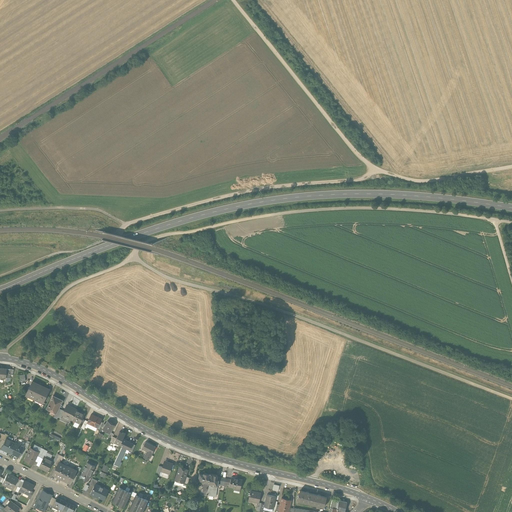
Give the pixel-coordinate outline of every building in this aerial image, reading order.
[(26,395),(35,399),(41,386),(32,382),(29,388),(26,395)] [(35,399),(43,403),(46,397),(49,390),(41,386),(35,399)] [(56,414),(59,409),(62,401),(53,397),(47,409),(56,414)] [(71,419),(76,410),(66,406),(64,411),(62,415),(71,419)] [(71,420),(79,424),(84,414),(76,410),(71,419),(71,420)] [(85,427),(95,432),(96,430),(100,422),(101,420),(91,415),(87,422),(85,427)] [(102,430),(109,434),(115,426),(107,421),(105,425),(104,424),(102,427),(104,427),(102,430)] [(114,443),(120,446),(123,440),(125,434),(123,433),(122,434),(119,432),(116,439),(114,443)] [(1,449),(10,454),(15,443),(14,443),(15,439),(8,436),(7,439),(6,438),(5,441),(1,449)] [(129,450),(132,444),(123,440),(120,446),(122,447),(113,465),(117,467),(119,463),(126,449),(129,450)] [(145,442),(141,450),(143,451),(143,449),(147,451),(144,458),(148,460),(151,456),(155,448),(145,442)] [(10,454),(19,458),(22,452),(24,448),(15,443),(10,454)] [(24,461),(33,465),(37,456),(39,453),(38,453),(30,448),(24,461)] [(54,465),(57,467),(59,463),(60,463),(63,457),(59,455),(54,465)] [(39,468),(47,472),(53,462),(44,458),(44,457),(43,459),(39,468)] [(53,475),(61,480),(67,467),(60,463),(59,463),(57,467),(53,475)] [(84,480),(86,482),(88,481),(95,467),(87,463),(81,475),(84,477),(83,479),(84,480)] [(161,472),(169,475),(172,465),(164,463),(162,468),(161,472)] [(61,480),(70,484),(76,471),(67,467),(61,480)] [(180,468),(175,481),(183,484),(184,484),(186,477),(185,477),(187,470),(180,468)] [(7,486),(12,489),(13,489),(15,486),(18,479),(7,474),(2,485),(6,487),(7,486)] [(208,484),(209,475),(203,474),(203,475),(199,474),(198,482),(202,483),(204,484),(208,484)] [(217,476),(209,475),(208,484),(206,496),(216,497),(217,485),(218,481),(216,481),(217,478),(217,476)] [(225,479),(217,478),(216,481),(218,481),(217,485),(224,486),(224,485),(225,479)] [(229,486),(229,488),(234,489),(233,491),(240,492),(242,481),(231,478),(231,481),(229,486)] [(89,485),(94,487),(95,485),(96,485),(97,481),(92,479),(89,485)] [(31,491),(34,486),(24,481),(23,483),(20,488),(19,491),(29,496),(31,491)] [(95,497),(103,501),(107,493),(105,492),(106,490),(96,485),(95,485),(94,487),(90,495),(95,497)] [(112,503),(118,505),(125,491),(119,488),(112,503)] [(118,505),(124,508),(131,494),(125,491),(118,505)] [(300,491),(297,501),(310,505),(313,495),(300,491)] [(45,503),(47,504),(51,498),(51,496),(43,492),(35,508),(41,511),(45,503)] [(258,504),(258,503),(260,494),(251,492),(248,502),(258,504)] [(327,498),(313,495),(310,505),(324,508),(327,498)] [(129,511),(131,511),(135,511),(142,499),(136,496),(129,511)] [(276,498),(267,496),(264,505),(264,508),(273,510),(276,498)] [(61,511),(66,503),(57,498),(56,500),(52,507),(51,509),(57,511),(61,511)] [(135,511),(142,511),(147,501),(142,499),(135,511)] [(288,511),(291,501),(281,499),(280,506),(278,511),(279,511),(282,511),(288,511)] [(343,511),(344,511),(347,504),(333,499),(328,511),(336,511),(337,510),(343,511)] [(10,502),(4,509),(6,510),(7,511),(16,511),(19,509),(10,502)] [(72,511),(74,509),(75,507),(66,503),(61,511),(72,511)]
